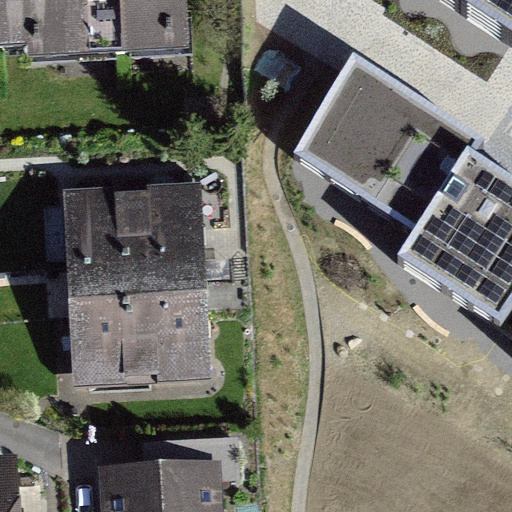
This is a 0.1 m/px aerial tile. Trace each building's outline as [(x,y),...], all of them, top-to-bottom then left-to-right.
[(0,0),(0,63),(26,62),(27,75),(180,67),(176,0),(0,0)] [(511,0),(436,0),(511,48),(511,0)] [(294,160),(415,239),(405,251),(397,266),(500,332),(511,314),(511,187),(474,163),(484,148),(416,104),(353,62),(294,160)] [(79,291),(81,349),(82,379),(202,375),(195,197),(75,201),(76,217),(79,291)] [(0,511),(13,511),(11,468),(0,468),(0,511)] [(98,479),(99,511),(220,511),(219,474),(98,479)]
